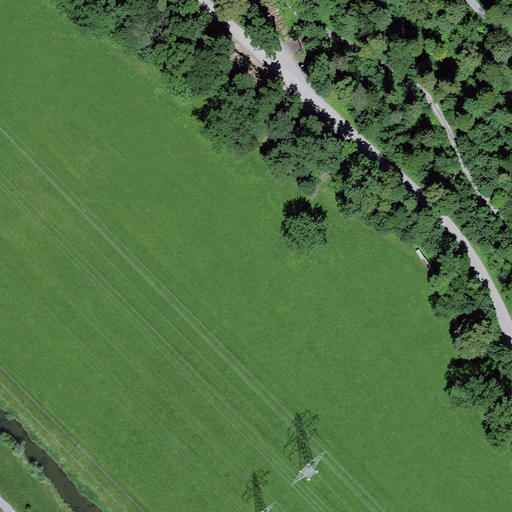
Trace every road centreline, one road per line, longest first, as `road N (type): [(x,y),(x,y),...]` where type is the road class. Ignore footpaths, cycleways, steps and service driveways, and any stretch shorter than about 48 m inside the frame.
road 1 (track): [(511,342),(474,261),(447,226),(205,0)]
road 2 (track): [(511,234),(429,99),(283,0)]
